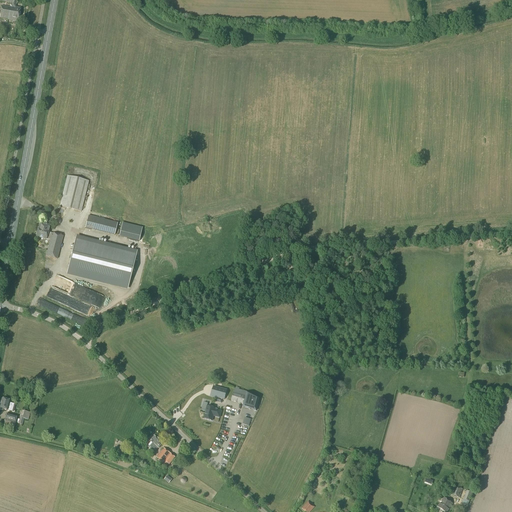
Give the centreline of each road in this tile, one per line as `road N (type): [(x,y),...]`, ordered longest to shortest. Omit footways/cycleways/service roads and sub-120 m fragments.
road 1 (track): [(87,344),(112,320),(300,250),(511,232)]
road 2 (unclassified): [(263,511),(87,344),(58,324),(0,304)]
road 3 (track): [(475,340),(483,255),(467,235),(471,370)]
road 4 (primary): [(10,242),(54,0)]
